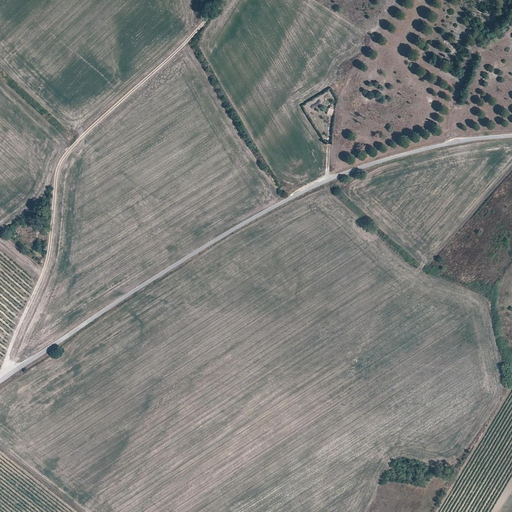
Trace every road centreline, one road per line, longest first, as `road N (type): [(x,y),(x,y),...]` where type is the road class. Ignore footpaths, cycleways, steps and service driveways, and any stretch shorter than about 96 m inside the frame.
road 1 (unclassified): [(511,136),(415,151),(324,180),(224,233),(0,381)]
road 2 (track): [(0,376),(48,253),(58,157),(191,37),(219,0)]
